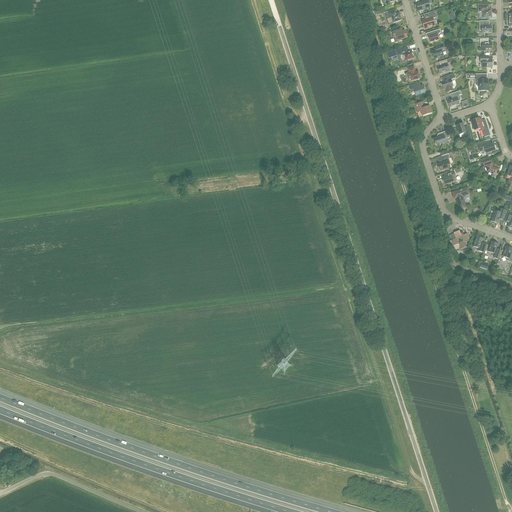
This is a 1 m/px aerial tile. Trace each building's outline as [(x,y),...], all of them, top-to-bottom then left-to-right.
[(427,0),(426,0),(416,3),(418,11),(430,8),(427,0)] [(491,9),(489,9),(489,5),(478,5),(478,13),(482,13),(482,18),(491,18),(491,9)] [(388,16),(386,17),(388,24),(392,23),(394,23),(401,20),(399,13),(397,14),(395,10),(394,10),(390,12),(390,11),(387,12),(388,16)] [(421,20),(423,24),(424,29),(435,26),(432,19),(435,18),(435,16),(436,15),(435,11),(428,13),(430,18),(421,20)] [(489,21),(479,21),(479,30),(481,32),(481,33),(491,33),(491,26),(489,26),(489,21)] [(392,31),(395,43),(403,40),(402,39),(407,38),(405,31),(403,31),(402,28),(392,31)] [(439,29),(426,34),(427,38),(428,37),(430,43),(439,40),(438,36),(439,34),(441,33),(439,29)] [(492,51),(491,43),(487,43),(487,42),(487,39),(480,39),(480,47),(481,47),(482,47),(482,51),(492,51)] [(434,47),(435,51),(431,52),(433,59),(443,56),(442,52),(445,51),(443,44),(434,47)] [(404,59),(405,61),(414,58),(411,51),(409,52),(407,51),(406,47),(386,53),(388,59),(396,56),(397,55),(398,56),(401,55),(402,59),(403,59),(404,59)] [(489,56),(487,56),(480,56),(480,63),(481,64),(482,64),(482,67),(492,67),(492,59),(489,59),(489,56)] [(452,58),(439,62),(440,65),(436,67),(437,70),(438,70),(439,74),(449,71),(448,68),(449,67),(449,66),(448,63),(452,62),(453,61),(452,58)] [(418,72),(417,72),(415,72),(414,70),(415,70),(414,66),(407,68),(409,75),(408,76),(409,80),(411,79),(411,81),(420,79),(418,72)] [(454,74),(443,77),(444,81),(441,83),(443,89),(446,88),(447,92),(453,90),(451,86),(453,86),(451,79),(456,78),(454,74)] [(482,74),(475,74),(475,84),(478,84),(478,86),(479,87),(480,87),(480,91),(488,91),(488,80),(480,80),(480,78),(482,78),(482,74)] [(421,87),(419,83),(410,86),(411,92),(414,91),(416,96),(425,93),(423,86),(421,87)] [(460,91),(451,94),(453,98),(452,99),(447,101),(449,108),(459,104),(459,103),(460,99),(459,95),(461,94),(460,91)] [(424,102),(415,105),(417,113),(421,112),(422,116),(432,113),(429,106),(425,107),(424,102)] [(481,119),(479,119),(479,118),(471,121),(474,130),(480,128),(481,131),(482,130),(483,133),(482,133),(484,137),(490,135),(485,119),(482,120),(481,119)] [(456,126),(459,135),(460,137),(464,136),(464,138),(467,137),(468,142),(472,141),(468,128),(464,129),(463,124),(456,126)] [(434,139),(436,145),(446,142),(445,139),(449,138),(447,131),(439,134),(440,136),(439,137),(434,139)] [(493,144),(491,145),(490,142),(478,145),(480,152),(485,150),(486,153),(487,155),(491,153),(490,152),(495,150),(493,144)] [(448,154),(442,156),(444,162),(443,163),(438,165),(440,171),(450,168),(449,165),(451,165),(448,158),(450,157),(448,154)] [(487,172),(492,174),(491,177),(491,178),(494,179),(495,179),(496,175),(497,175),(499,170),(498,169),(499,167),(493,164),(491,160),(481,163),(483,167),(485,166),(487,172)] [(444,178),(443,178),(445,185),(448,184),(451,183),(456,181),(456,180),(453,172),(443,175),(444,178)] [(468,188),(452,193),(454,199),(456,198),(459,209),(460,210),(466,208),(466,207),(462,196),(470,194),(468,188)] [(499,219),(504,220),(507,211),(501,209),(500,213),(494,211),(493,213),(491,212),(488,217),(492,219),(490,223),(494,224),(495,223),(497,224),(499,219)] [(456,238),(450,241),(453,246),(458,244),(461,249),(463,248),(463,249),(464,248),(466,247),(464,242),(469,239),(467,234),(463,235),(463,234),(462,234),(461,234),(459,231),(453,233),(456,238)] [(484,253),(487,245),(483,243),(482,242),(483,239),(481,238),(480,236),(478,237),(476,236),(475,240),(473,241),(474,243),(473,247),(475,247),(476,251),(484,253)] [(488,252),(489,252),(491,256),(495,257),(495,258),(498,259),(501,251),(497,250),(496,249),(498,244),(491,241),(488,252)] [(511,262),(511,255),(511,254),(511,249),(511,248),(506,246),(502,256),(504,257),(506,260),(511,262)]
